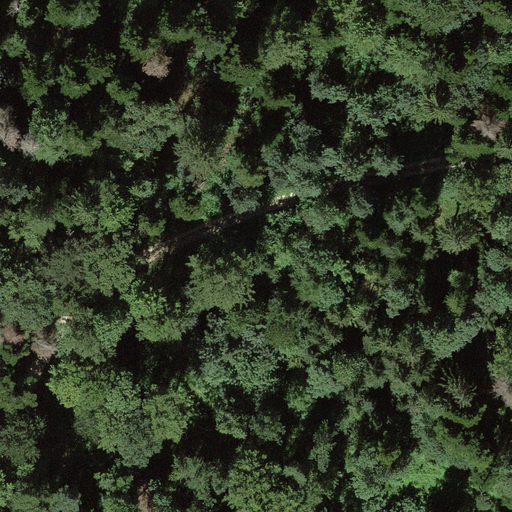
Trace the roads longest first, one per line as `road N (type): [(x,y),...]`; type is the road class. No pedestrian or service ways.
road 1 (track): [(511,142),(314,192),(113,271)]
road 2 (track): [(0,428),(113,271)]
